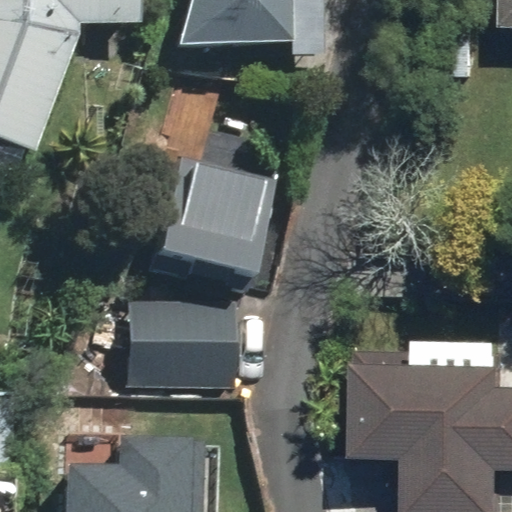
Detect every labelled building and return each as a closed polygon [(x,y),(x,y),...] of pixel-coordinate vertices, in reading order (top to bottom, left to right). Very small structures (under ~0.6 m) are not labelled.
[(0,0),(0,148),(35,160),(78,33),(136,36),(137,0),(0,0)] [(191,0),(176,48),(213,60),(217,46),(321,51),(323,0),(191,0)] [(511,0),(503,0),(502,29),(511,28),(511,0)] [(150,261),(250,287),(276,190),(176,164),(150,261)] [(127,314),(131,390),(234,386),(231,309),(127,314)] [(404,472),(405,511),(502,511),(502,476),(504,476),(504,470),(511,470),(511,394),(508,394),(509,377),(352,370),(347,469),(404,472)]
